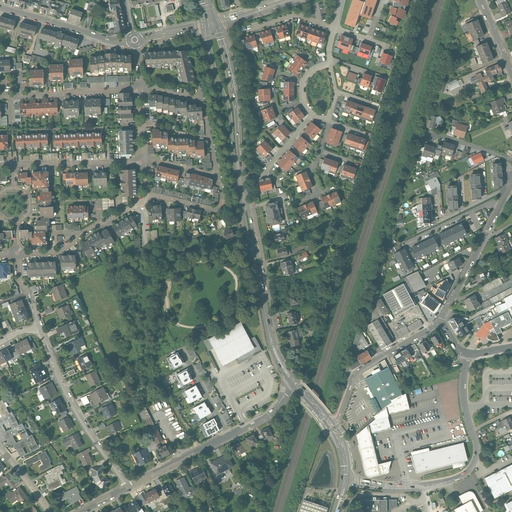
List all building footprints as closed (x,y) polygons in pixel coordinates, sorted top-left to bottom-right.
[(116,0),(113,1),(110,1),(112,11),(121,10),(118,0),(116,0)] [(227,0),(220,0),(222,8),(224,9),(229,8),(227,0)] [(356,0),(352,0),(345,24),(354,28),(359,15),(370,19),(376,0),(365,0),(365,3),(356,0)] [(393,0),(393,1),(394,1),(392,7),(391,7),(389,14),(394,15),(393,17),(391,16),(388,22),(396,26),(398,22),(396,21),(397,19),(396,18),(397,17),(401,19),(405,11),(404,10),(405,8),(405,6),(407,6),(408,0),(393,0)] [(90,1),(89,4),(86,3),(84,9),(88,10),(89,5),(94,6),(95,2),(90,1)] [(506,2),(497,6),(502,17),(511,13),(506,2)] [(55,5),(50,4),(48,11),(46,11),(46,12),(53,14),(55,5)] [(61,7),(55,5),(53,14),(58,16),(60,11),(61,7)] [(83,13),(71,10),(69,19),(80,22),(83,13)] [(121,10),(112,11),(112,14),(113,21),(123,19),(121,10)] [(15,22),(0,17),(0,27),(13,31),(15,22)] [(123,19),(113,21),(115,28),(116,31),(125,29),(123,19)] [(471,22),(468,24),(469,26),(467,27),(469,32),(470,32),(480,28),(477,20),(471,22)] [(36,27),(21,23),(18,32),(34,37),(36,27)] [(286,25),(281,26),(285,38),(290,36),(288,30),(286,25)] [(305,26),(299,25),(296,36),(301,38),(305,26)] [(281,26),(276,28),(277,33),(279,39),(285,38),(281,26)] [(305,26),(301,38),(306,39),(310,28),(305,26)] [(316,30),(310,28),(306,39),(312,41),(316,30)] [(480,28),(470,32),(472,36),(473,36),(474,40),(477,38),(483,36),(480,28)] [(58,33),(42,29),(40,38),(55,43),(58,33)] [(271,35),(270,30),(265,31),(268,43),(274,41),(271,35)] [(316,30),(312,41),(317,43),(321,32),(316,30)] [(265,31),(259,33),(261,38),(263,45),(268,43),(265,31)] [(61,32),(60,33),(58,32),(57,32),(58,32),(58,33),(55,43),(54,45),(58,46),(58,47),(57,47),(61,48),(62,45),(61,44),(64,35),(65,35),(63,34),(61,32)] [(321,32),(317,43),(323,45),(327,34),(321,32)] [(64,35),(61,44),(62,45),(76,49),(79,40),(64,35)] [(254,35),(248,37),(252,48),(257,47),(255,40),(254,35)] [(353,40),(341,36),(337,47),(349,51),(353,40)] [(248,37),(243,38),(245,45),(247,50),(252,48),(248,37)] [(372,47),(361,43),(359,48),(358,52),(369,56),(371,49),(372,47)] [(480,45),(476,47),(479,55),(489,51),(486,43),(480,45)] [(183,51),(179,52),(179,53),(176,54),(176,52),(175,52),(176,65),(179,65),(179,68),(178,69),(180,76),(179,76),(179,77),(180,82),(184,81),(184,82),(187,82),(195,81),(193,74),(192,74),(192,72),(193,72),(190,60),(189,60),(189,58),(188,51),(183,52),(183,51)] [(479,55),(479,56),(483,64),(493,60),(489,51),(479,55)] [(167,52),(154,52),(154,53),(152,53),(145,53),(146,67),(176,65),(175,52),(169,52),(169,53),(167,53),(167,52)] [(115,54),(112,54),(112,53),(109,54),(106,54),(106,56),(104,56),(105,69),(107,69),(107,70),(115,69),(115,68),(117,68),(117,56),(115,56),(115,54)] [(392,56),(383,53),(380,62),(389,66),(391,59),(392,56)] [(125,55),(122,55),(117,56),(117,68),(117,70),(121,70),(124,70),(128,70),(128,71),(131,71),(131,68),(132,67),(132,64),(131,64),(131,58),(132,58),(132,55),(128,55),(129,56),(125,56),(125,55)] [(307,63),(297,55),(294,60),(303,67),(307,63)] [(100,56),(97,56),(97,58),(93,58),(93,57),(90,57),(90,60),(91,60),(91,65),(90,65),(90,69),(91,69),(91,72),(94,72),(99,72),(99,71),(101,71),(105,70),(105,69),(104,56),(100,56)] [(474,58),(468,60),(470,66),(477,64),(474,58)] [(82,59),(69,60),(70,69),(68,69),(69,72),(70,72),(70,76),(83,75),(83,71),(84,71),(84,68),(83,68),(82,59)] [(303,67),(294,60),(290,64),(300,71),(303,67)] [(300,71),(290,64),(287,68),(297,76),(300,71)] [(498,64),(493,66),(493,67),(486,70),(488,75),(490,80),(490,81),(494,79),(492,76),(497,74),(496,73),(501,71),(498,64)] [(63,65),(50,65),(50,74),(49,74),(49,77),(50,77),(50,81),(63,81),(63,77),(65,76),(64,73),(63,73),(63,65)] [(176,65),(146,67),(147,79),(179,77),(179,76),(180,76),(178,69),(179,68),(179,65),(176,65)] [(274,70),(265,67),(264,73),(273,76),(274,70)] [(43,70),(30,71),(30,79),(29,79),(29,82),(31,82),(31,87),(44,86),(44,82),(45,82),(45,79),(43,79),(43,70)] [(501,71),(496,73),(497,74),(492,76),(494,79),(503,75),(501,71)] [(357,75),(349,72),(346,80),(354,82),(357,75)] [(273,76),(264,73),(262,79),(271,82),(273,76)] [(372,76),(364,74),(362,79),(360,85),(368,88),(370,82),(372,76)] [(488,75),(477,80),(483,94),(489,92),(487,88),(486,88),(484,83),(490,80),(488,75)] [(385,81),(377,78),(373,90),(377,91),(376,91),(378,92),(378,91),(381,92),(383,87),(385,81)] [(458,80),(447,84),(450,90),(460,86),(458,80)] [(452,90),(448,89),(448,86),(443,85),(442,92),(451,94),(452,90)] [(129,93),(118,94),(119,106),(131,106),(133,106),(132,98),(129,98),(129,93)] [(157,95),(149,96),(150,100),(149,101),(150,102),(150,107),(157,107),(156,96),(157,96),(157,95)] [(502,98),(489,103),(494,116),(499,114),(498,114),(505,111),(502,104),(504,103),(502,98)] [(94,99),(91,99),(91,100),(84,100),(85,106),(85,115),(90,115),(90,113),(96,113),(96,115),(101,114),(101,105),(100,99),(94,100),(94,99)] [(180,101),(179,99),(175,100),(174,100),(175,112),(175,114),(181,114),(181,116),(187,116),(187,104),(187,102),(186,101),(182,101),(181,103),(180,103),(180,101)] [(79,101),(73,101),(73,100),(71,101),(71,115),(74,115),(74,116),(78,116),(79,116),(79,110),(80,109),(79,108),(79,106),(79,101)] [(68,101),(63,101),(64,108),(63,109),(64,110),(64,116),(66,116),(69,116),(69,115),(71,115),(71,101),(68,101)] [(352,103),(347,101),(346,103),(344,108),(343,111),(349,113),(352,103)] [(358,105),(352,103),(349,113),(354,115),(358,105)] [(187,104),(187,116),(187,118),(196,117),(196,120),(202,120),(202,114),(201,114),(201,111),(201,108),(197,108),(195,106),(195,105),(191,105),(191,104),(187,104)] [(364,107),(358,105),(354,115),(360,117),(364,107)] [(131,106),(119,106),(118,106),(118,115),(119,115),(131,114),(131,106)] [(264,110),(261,111),(263,116),(274,112),(272,107),(270,108),(264,110)] [(293,111),(288,114),(292,119),(301,112),(297,107),(293,111)] [(364,107),(360,117),(366,119),(370,109),(364,107)] [(370,109),(366,119),(372,121),(375,111),(370,109)] [(274,112),(263,116),(265,122),(276,118),(274,112)] [(301,112),(292,119),(296,124),(300,120),(305,117),(301,112)] [(131,114),(119,115),(119,119),(121,119),(121,123),(128,123),(129,123),(131,121),(133,121),(133,114),(131,114)] [(440,116),(436,117),(432,116),(429,128),(433,129),(435,124),(437,124),(437,125),(439,124),(439,125),(442,124),(441,123),(442,123),(440,116)] [(320,130),(312,123),(308,127),(317,134),(320,130)] [(457,124),(456,128),(454,135),(463,138),(464,134),(466,134),(466,132),(465,131),(467,127),(457,124)] [(282,125),(274,132),(278,137),(286,129),(282,125)] [(317,134),(308,127),(304,132),(308,135),(313,139),(317,134)] [(286,129),(278,137),(282,141),(286,137),(290,133),(286,129)] [(332,129),(331,132),(329,132),(326,142),(337,146),(342,132),(332,129)] [(119,155),(118,130),(104,131),(105,144),(107,144),(109,144),(109,155),(119,155)] [(126,130),(120,131),(120,132),(119,132),(120,149),(133,148),(133,147),(133,144),(135,144),(135,143),(135,141),(133,141),(132,138),(133,138),(133,133),(132,133),(132,131),(130,131),(130,130),(126,130)] [(162,132),(159,132),(159,131),(158,131),(158,130),(154,130),(154,131),(153,131),(153,140),(152,140),(152,143),(153,143),(153,145),(153,146),(161,146),(161,147),(164,147),(164,146),(168,146),(168,138),(168,133),(164,133),(164,132),(162,132)] [(79,133),(76,134),(72,134),(70,135),(70,146),(75,146),(75,147),(81,147),(81,146),(86,146),(85,134),(83,134),(79,134),(79,133)] [(92,133),(88,133),(88,134),(85,134),(86,146),(91,145),(91,147),(97,147),(97,145),(102,145),(101,133),(98,133),(95,133),(92,133)] [(41,134),(38,134),(38,135),(34,135),(32,135),(32,147),(37,147),(37,148),(43,148),(43,146),(48,146),(48,135),(45,135),(45,134),(41,134)] [(63,134),(60,134),(60,135),(57,135),(54,135),(54,147),(59,147),(59,148),(66,148),(66,146),(70,146),(70,135),(67,135),(67,134),(63,134)] [(354,136),(348,134),(347,135),(345,142),(344,144),(350,146),(354,136)] [(0,149),(0,150),(2,150),(7,150),(7,149),(8,149),(7,135),(4,135),(0,135),(0,149)] [(25,135),(22,135),(19,135),(19,136),(16,136),(16,147),(21,147),(21,149),(28,148),(28,147),(32,147),(32,135),(29,135),(25,135)] [(354,136),(350,146),(356,148),(360,138),(354,136)] [(505,136),(493,142),(495,146),(507,140),(505,136)] [(307,142),(301,137),(297,141),(305,149),(309,144),(307,142)] [(177,139),(174,139),(174,138),(168,138),(168,146),(169,151),(173,151),(173,152),(176,152),(176,153),(179,153),(186,152),(186,154),(189,154),(188,140),(185,140),(185,139),(179,139),(177,139)] [(360,138),(356,148),(362,150),(363,149),(366,141),(366,140),(360,138)] [(195,141),(192,141),(192,140),(188,140),(189,154),(189,155),(194,154),(194,155),(196,155),(197,157),(204,157),(204,154),(205,154),(205,151),(204,151),(203,142),(202,142),(202,141),(199,142),(195,142),(195,141)] [(264,141),(256,149),(260,153),(269,145),(264,141)] [(305,149),(297,141),(293,146),(297,149),(302,153),(305,149)] [(449,144),(444,142),(443,146),(441,153),(446,154),(449,144)] [(453,144),(450,143),(449,144),(446,154),(445,155),(451,157),(453,152),(455,146),(453,145),(453,144)] [(427,145),(425,144),(423,151),(421,156),(427,158),(427,157),(431,146),(431,145),(427,144),(427,145)] [(443,146),(437,144),(436,148),(434,155),(439,156),(441,153),(443,146)] [(269,145),(260,153),(264,157),(269,153),(273,150),(269,145)] [(431,146),(427,157),(433,159),(434,155),(436,148),(431,146)] [(133,148),(120,149),(120,155),(121,155),(121,157),(126,156),(126,157),(128,157),(129,157),(129,156),(131,156),(131,155),(132,154),(133,154),(133,152),(133,148)] [(295,151),(294,150),(292,153),(298,158),(299,158),(301,156),(295,151)] [(292,153),(289,151),(285,155),(294,162),(298,158),(292,153)] [(480,155),(478,154),(475,156),(471,158),(474,164),(483,160),(480,155)] [(294,162),(285,155),(281,160),(290,167),(294,162)] [(332,161),(324,158),(324,160),(321,169),(329,171),(332,161)] [(290,167),(281,160),(278,164),(281,167),(286,172),(290,167)] [(332,161),(329,171),(335,173),(336,171),(338,166),(339,163),(332,161)] [(500,164),(492,164),(493,174),(492,174),(493,178),(494,188),(502,188),(501,179),(501,173),(500,164)] [(160,165),(160,166),(158,166),(155,176),(161,178),(163,167),(163,166),(160,165)] [(350,167),(344,165),(341,175),(347,177),(350,167)] [(169,168),(163,167),(161,178),(166,179),(169,168)] [(350,167),(347,177),(353,180),(357,169),(350,167)] [(174,170),(169,168),(166,179),(172,180),(174,170)] [(178,170),(175,169),(174,170),(172,180),(177,182),(178,178),(180,171),(178,171),(178,170)] [(135,170),(121,171),(122,196),(136,196),(135,170)] [(43,173),(43,172),(38,172),(38,173),(33,173),(34,177),(28,178),(27,173),(18,174),(18,179),(21,179),(21,182),(27,181),(27,184),(34,184),(34,189),(42,188),(49,188),(48,184),(49,184),(49,177),(48,177),(48,172),(43,173)] [(107,172),(94,172),(94,185),(103,185),(103,187),(107,187),(107,172)] [(188,172),(188,173),(186,173),(184,179),(183,183),(189,185),(191,174),(192,173),(188,172)] [(298,175),(295,176),(298,181),(308,177),(306,172),(303,173),(298,175)] [(75,173),(69,174),(69,176),(67,176),(67,183),(76,183),(75,174),(75,173)] [(197,175),(191,174),(189,185),(194,186),(197,175)] [(202,177),(197,175),(194,186),(200,187),(202,177)] [(478,175),(470,175),(471,185),(471,189),(472,199),(480,199),(480,190),(479,184),(478,175)] [(208,178),(202,177),(200,187),(205,189),(208,178)] [(208,178),(205,189),(211,190),(212,186),(214,179),(211,179),(212,178),(208,177),(208,178)] [(308,177),(298,181),(300,186),(310,182),(308,177)] [(272,185),(270,178),(269,178),(266,179),(264,179),(267,191),(273,190),(272,185)] [(436,178),(427,182),(431,190),(434,188),(437,187),(440,186),(436,178)] [(264,179),(263,180),(263,179),(259,180),(258,181),(261,192),(267,191),(264,179)] [(310,182),(300,186),(302,191),(303,191),(309,188),(312,187),(310,182)] [(456,186),(447,187),(448,197),(448,201),(449,211),(457,210),(457,201),(457,195),(456,195),(456,186)] [(49,188),(42,188),(42,192),(40,192),(41,201),(42,201),(42,204),(51,204),(51,201),(52,201),(52,192),(49,192),(49,188)] [(336,192),(331,194),(336,204),(341,202),(336,192)] [(331,194),(326,196),(331,206),(336,204),(331,194)] [(326,196),(321,198),(322,201),(324,206),(325,209),(331,206),(326,196)] [(276,202),(266,205),(267,207),(266,207),(269,222),(270,222),(271,225),(281,223),(276,202)] [(313,202),(308,204),(312,214),(317,212),(316,210),(314,204),(313,202)] [(42,204),(42,207),(40,207),(40,216),(44,216),(44,218),(41,218),(41,221),(37,221),(37,226),(47,225),(47,226),(50,225),(49,218),(54,218),(53,207),(51,207),(51,204),(42,204)] [(308,204),(303,206),(307,216),(312,214),(308,204)] [(159,206),(158,206),(158,205),(155,205),(155,206),(152,206),(152,208),(151,208),(152,211),(152,216),(152,220),(153,220),(158,220),(158,221),(162,221),(162,218),(163,215),(162,215),(162,213),(161,207),(160,206),(159,206)] [(88,206),(67,207),(68,218),(73,218),(73,220),(75,220),(79,220),(79,219),(84,219),(84,218),(89,217),(88,206)] [(303,206),(297,208),(302,219),(307,216),(303,206)] [(201,211),(189,209),(188,212),(187,215),(187,216),(190,216),(190,218),(194,219),(194,217),(199,218),(201,211)] [(128,218),(123,220),(123,221),(121,222),(120,222),(116,225),(113,227),(116,232),(117,235),(118,235),(119,237),(123,234),(124,235),(126,234),(127,235),(132,232),(131,231),(133,230),(133,228),(137,226),(135,224),(136,224),(134,221),(131,217),(128,218)] [(470,235),(464,222),(461,224),(467,235),(468,236),(470,235)] [(467,235),(461,224),(457,226),(462,237),(467,235)] [(38,233),(32,233),(32,232),(28,232),(28,230),(19,230),(20,239),(29,239),(29,238),(30,238),(30,241),(32,241),(32,245),(46,244),(45,231),(47,231),(47,226),(47,225),(37,226),(34,226),(34,232),(38,231),(38,233)] [(462,237),(457,226),(452,228),(458,239),(462,237)] [(458,239),(452,228),(448,230),(453,241),(458,239)] [(229,231),(228,229),(224,230),(225,232),(223,233),(226,239),(234,236),(232,230),(229,231)] [(107,230),(106,231),(105,230),(102,232),(103,232),(102,233),(101,232),(100,234),(99,233),(96,235),(96,234),(93,235),(100,248),(104,245),(105,246),(107,244),(108,247),(115,243),(113,240),(114,240),(112,237),(111,237),(110,235),(107,230)] [(453,241),(448,230),(444,232),(449,243),(453,241)] [(0,246),(1,246),(0,244),(1,244),(0,239),(4,239),(4,240),(13,240),(12,231),(3,231),(3,233),(0,233),(0,246)] [(273,234),(275,242),(284,240),(282,232),(273,234)] [(449,243),(444,232),(439,235),(441,239),(444,244),(444,246),(449,243)] [(504,234),(494,238),(498,245),(498,246),(503,243),(503,244),(506,242),(507,242),(504,234)] [(93,235),(90,237),(91,238),(88,240),(86,242),(87,242),(86,243),(85,242),(82,244),(83,244),(81,245),(86,253),(85,253),(87,256),(88,255),(89,258),(96,254),(94,252),(96,251),(96,250),(100,248),(93,235)] [(438,247),(436,242),(433,237),(429,240),(434,251),(439,248),(438,247)] [(434,251),(429,240),(424,242),(430,253),(434,251)] [(430,253),(424,242),(420,244),(425,255),(430,253)] [(503,243),(498,246),(498,245),(496,246),(500,254),(501,254),(506,251),(510,250),(509,249),(506,242),(503,244),(503,243)] [(425,255),(420,244),(416,246),(421,257),(425,255)] [(421,257),(416,246),(411,248),(413,252),(415,257),(416,259),(421,257)] [(288,257),(285,247),(277,249),(279,259),(288,257)] [(402,250),(394,254),(396,259),(407,253),(404,249),(402,250)] [(305,252),(296,256),(298,261),(307,256),(305,252)] [(407,253),(396,259),(398,263),(409,258),(407,253)] [(70,255),(67,255),(67,256),(61,256),(61,261),(62,266),(61,266),(61,269),(62,269),(62,270),(76,269),(76,266),(76,264),(75,263),(75,261),(75,255),(70,255)] [(409,258),(398,263),(400,267),(411,262),(409,258)] [(458,258),(447,263),(451,270),(456,267),(462,265),(458,258)] [(293,261),(281,263),(282,270),(292,268),(292,264),(293,264),(293,261)] [(42,262),(36,263),(36,262),(33,262),(34,263),(28,263),(28,273),(28,274),(28,276),(28,277),(42,276),(42,262)] [(47,262),(42,262),(42,276),(56,276),(56,275),(56,274),(56,272),(56,267),(55,262),(50,262),(47,262)] [(411,262),(400,267),(402,272),(408,269),(413,267),(411,262)] [(6,263),(2,263),(2,264),(0,264),(0,272),(1,277),(2,278),(5,278),(7,276),(7,275),(10,274),(10,264),(6,264),(6,263)] [(292,268),(282,270),(283,276),(297,273),(299,271),(298,269),(296,267),(292,268)] [(418,271),(403,278),(412,293),(421,289),(426,286),(418,271)] [(482,272),(475,275),(478,282),(478,283),(486,279),(485,279),(490,277),(488,273),(484,275),(482,272)] [(445,277),(446,280),(447,279),(448,282),(450,284),(452,280),(453,280),(451,274),(449,275),(445,277)] [(500,277),(481,286),(484,293),(503,284),(500,277)] [(436,289),(431,287),(429,291),(432,293),(439,298),(441,300),(442,298),(443,298),(451,284),(450,284),(448,282),(447,279),(446,280),(439,283),(436,289)] [(403,284),(383,294),(395,317),(415,306),(403,284)] [(63,285),(52,288),(54,294),(56,293),(58,301),(67,297),(63,285)] [(511,287),(489,299),(489,300),(491,305),(511,293),(511,287)] [(427,293),(421,289),(415,292),(423,298),(427,293)] [(427,293),(420,303),(423,307),(433,314),(437,311),(441,304),(438,301),(430,296),(427,293)] [(439,298),(432,293),(430,296),(438,301),(439,298)] [(299,295),(294,296),(293,294),(291,295),(291,296),(289,297),(291,306),(292,305),(293,306),(298,305),(297,300),(300,299),(299,295)] [(511,294),(503,299),(508,308),(510,307),(511,306),(511,294)] [(474,295),(464,300),(469,311),(480,305),(474,295)] [(380,299),(370,305),(373,311),(378,318),(388,312),(380,299)] [(21,300),(11,304),(14,310),(24,307),(21,300)] [(488,300),(480,305),(482,310),(490,305),(491,305),(489,300),(488,301),(488,300)] [(68,306),(57,310),(61,319),(72,315),(68,306)] [(24,307),(14,310),(16,317),(26,313),(24,307)] [(496,308),(490,310),(493,316),(498,313),(496,308)] [(493,316),(492,316),(494,319),(508,312),(506,309),(498,313),(493,316)] [(378,318),(373,311),(367,314),(372,323),(377,320),(378,319),(378,318)] [(494,319),(490,321),(494,330),(496,335),(511,327),(511,321),(508,312),(494,319)] [(26,313),(16,317),(19,323),(29,319),(26,313)] [(492,316),(482,322),(478,326),(475,331),(477,333),(484,324),(490,321),(494,319),(492,316)] [(387,328),(381,318),(378,319),(377,320),(384,330),(387,328)] [(454,318),(448,322),(454,332),(457,331),(465,326),(462,320),(454,318)] [(384,330),(377,320),(372,323),(367,326),(381,350),(392,344),(390,340),(384,330)] [(405,326),(396,331),(400,339),(423,325),(420,320),(407,328),(405,326)] [(490,321),(484,324),(477,333),(475,335),(483,341),(486,338),(490,332),(494,330),(490,321)] [(71,322),(69,323),(70,323),(57,329),(59,334),(67,331),(69,336),(78,332),(74,322),(72,322),(71,322)] [(250,339),(241,323),(209,340),(208,339),(203,341),(208,349),(209,351),(213,349),(222,366),(235,359),(255,349),(250,339)] [(465,326),(457,331),(461,338),(469,333),(465,326)] [(359,327),(352,349),(349,356),(351,359),(352,361),(349,364),(347,366),(350,371),(361,365),(356,357),(360,354),(358,351),(368,345),(362,334),(362,333),(359,327)] [(387,328),(384,330),(390,340),(392,339),(393,338),(387,328)] [(301,329),(289,332),(291,340),(290,340),(291,346),(299,345),(297,335),(302,334),(301,329)] [(494,330),(490,332),(486,338),(487,339),(488,340),(489,340),(491,341),(493,341),(494,341),(496,341),(497,341),(499,340),(496,335),(494,330)] [(438,334),(431,339),(435,346),(436,346),(438,350),(440,348),(442,350),(446,347),(438,334)] [(255,349),(235,359),(239,364),(262,352),(255,337),(250,339),(255,349)] [(81,338),(67,345),(72,355),(80,352),(78,349),(85,345),(81,338)] [(27,339),(21,342),(26,352),(31,349),(32,349),(30,345),(27,339)] [(21,342),(15,346),(17,351),(19,355),(20,355),(26,352),(21,342)] [(426,342),(418,346),(423,353),(424,353),(425,354),(428,352),(427,351),(430,349),(427,344),(426,342)] [(419,352),(414,344),(409,347),(412,353),(415,351),(416,354),(419,352)] [(192,348),(187,350),(191,359),(196,356),(192,348)] [(7,349),(1,352),(6,362),(12,359),(10,355),(7,349)] [(407,349),(400,352),(407,365),(411,363),(409,361),(408,362),(407,359),(411,357),(407,349)] [(371,358),(367,351),(360,354),(356,357),(361,365),(371,358)] [(400,352),(393,356),(398,364),(402,362),(405,367),(407,365),(400,352)] [(178,353),(167,359),(170,364),(173,370),(185,364),(181,358),(178,353)] [(86,355),(77,360),(80,365),(81,365),(84,370),(92,366),(86,355)] [(384,360),(377,365),(378,365),(381,371),(388,368),(384,360),(385,360),(384,360)] [(195,364),(200,375),(205,373),(200,362),(195,364)] [(32,373),(31,373),(33,377),(35,376),(38,382),(48,377),(43,367),(41,368),(32,373)] [(374,398),(381,411),(402,396),(397,385),(399,384),(394,374),(392,375),(388,368),(381,371),(377,373),(370,377),(365,379),(366,383),(374,398)] [(181,372),(175,375),(179,381),(190,375),(187,369),(181,372)] [(94,371),(86,375),(89,379),(87,380),(90,386),(100,382),(94,371)] [(190,375),(179,381),(182,387),(193,381),(190,375)] [(203,381),(209,392),(214,389),(209,378),(203,381)] [(51,383),(39,389),(42,394),(39,396),(41,401),(44,399),(44,400),(56,393),(51,383)] [(190,389),(185,392),(188,397),(199,391),(196,386),(190,389)] [(103,387),(94,392),(90,394),(92,398),(93,397),(95,400),(91,402),(93,405),(98,403),(107,399),(105,394),(106,394),(103,387)] [(199,391),(188,397),(191,403),(202,397),(199,391)] [(405,394),(381,411),(377,414),(374,416),(376,419),(368,425),(370,433),(391,429),(387,414),(389,414),(409,409),(405,394)] [(381,411),(374,398),(372,399),(370,400),(371,403),(377,414),(381,411)] [(59,399),(50,404),(54,411),(55,410),(57,414),(56,414),(65,409),(63,405),(63,406),(59,399)] [(0,410),(1,411),(4,416),(9,414),(2,401),(0,401),(0,410)] [(204,402),(193,408),(196,414),(197,414),(207,408),(204,402)] [(112,404),(102,408),(105,414),(104,414),(106,419),(115,414),(114,411),(115,410),(112,404)] [(207,408),(197,414),(200,419),(207,415),(211,413),(208,408),(207,408)] [(18,425),(12,412),(9,414),(4,416),(0,418),(0,424),(2,423),(8,420),(9,423),(11,422),(14,428),(18,425)] [(227,412),(219,415),(222,423),(223,423),(224,426),(232,423),(227,412)] [(162,442),(149,415),(142,418),(153,440),(155,445),(158,443),(162,442)] [(61,420),(59,421),(62,427),(65,431),(73,427),(71,423),(70,423),(67,417),(61,420)] [(509,418),(498,423),(499,425),(496,426),(498,429),(511,423),(509,418)] [(208,422),(203,425),(206,430),(205,430),(208,436),(219,430),(216,425),(217,424),(214,419),(208,422)] [(117,421),(108,426),(110,431),(111,431),(113,434),(121,430),(119,425),(117,421)] [(29,437),(22,423),(18,425),(14,428),(6,432),(3,433),(5,438),(7,437),(11,446),(13,445),(16,443),(11,435),(18,432),(19,434),(21,434),(24,439),(29,437)] [(498,429),(497,430),(500,435),(507,431),(511,428),(511,424),(511,423),(498,429)] [(391,461),(378,464),(374,448),(370,433),(368,425),(356,435),(360,451),(366,473),(366,475),(368,476),(369,476),(371,476),(386,473),(387,472),(388,471),(391,461)] [(268,428),(261,432),(265,440),(273,436),(268,428)] [(77,433),(62,441),(64,446),(71,443),(74,450),(82,446),(78,437),(79,437),(77,433)] [(16,443),(13,445),(15,449),(17,449),(20,456),(25,454),(22,446),(28,443),(29,446),(31,445),(33,451),(38,448),(32,435),(29,437),(24,439),(16,443)] [(253,435),(246,439),(247,441),(250,446),(254,444),(255,446),(258,445),(253,435)] [(153,440),(144,445),(146,448),(147,450),(156,446),(155,445),(153,440)] [(247,441),(239,445),(238,443),(232,446),(237,456),(245,452),(244,449),(247,448),(249,452),(252,450),(250,446),(247,441)] [(165,445),(161,448),(158,443),(155,445),(156,446),(162,458),(170,454),(165,445)] [(429,451),(421,453),(421,452),(418,453),(418,454),(412,456),(411,456),(410,456),(412,461),(415,472),(416,473),(417,473),(446,466),(452,465),(466,461),(467,460),(467,459),(463,443),(462,443),(463,443),(429,451)] [(146,448),(133,455),(139,467),(152,460),(147,450),(146,448)] [(85,454),(84,451),(78,454),(82,463),(84,462),(86,465),(92,462),(88,453),(85,454)] [(48,459),(45,452),(38,455),(38,456),(30,460),(33,464),(41,460),(43,466),(39,468),(41,471),(51,466),(48,459)] [(491,453),(486,456),(489,462),(494,460),(491,453)] [(227,455),(211,463),(211,464),(212,463),(214,468),(213,468),(216,474),(216,473),(224,469),(224,468),(227,466),(228,469),(233,467),(227,455)] [(511,464),(484,479),(494,499),(511,489),(511,464)] [(53,472),(45,476),(47,481),(48,481),(50,485),(47,486),(50,491),(61,485),(56,476),(59,475),(57,470),(60,469),(58,466),(52,469),(53,472)] [(103,467),(93,468),(94,478),(96,477),(98,481),(96,483),(103,489),(110,481),(105,477),(104,473),(103,467)] [(202,467),(193,472),(193,470),(189,472),(195,484),(200,482),(199,480),(206,476),(202,467)] [(16,483),(8,474),(4,477),(0,480),(0,487),(6,483),(11,488),(16,483)] [(190,491),(183,477),(178,480),(179,481),(176,483),(183,496),(189,493),(190,493),(191,492),(190,491)] [(169,483),(162,487),(164,490),(166,496),(167,495),(174,492),(169,483)] [(27,498),(20,488),(13,494),(7,498),(11,502),(17,498),(21,503),(27,498)] [(155,489),(145,495),(149,503),(159,497),(158,494),(155,489)] [(76,501),(70,490),(65,493),(64,491),(58,494),(60,498),(66,495),(71,504),(76,501)] [(470,491),(468,492),(467,492),(465,493),(458,497),(463,505),(454,510),(455,511),(480,511),(483,511),(474,494),(473,493),(472,492),(471,492),(470,491)] [(165,499),(161,492),(158,494),(159,497),(161,499),(165,505),(168,504),(165,499)] [(145,505),(138,496),(137,497),(133,499),(135,501),(136,500),(140,507),(145,505)] [(396,500),(386,500),(386,499),(384,499),(384,500),(376,500),(376,499),(373,499),(373,500),(363,500),(363,507),(363,511),(370,511),(371,511),(387,511),(390,510),(396,507),(396,500)] [(135,501),(128,506),(131,511),(133,511),(136,510),(138,511),(143,511),(140,507),(136,500),(135,501)] [(326,511),(328,508),(318,505),(318,504),(313,503),(303,500),(298,511),(326,511)]
